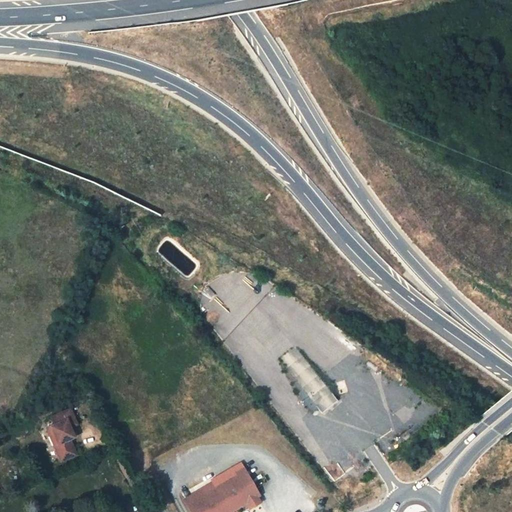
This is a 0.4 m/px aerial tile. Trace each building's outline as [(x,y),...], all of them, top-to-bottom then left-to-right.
[(296,371),(326,412),(338,403),(296,346),(281,357),(292,372),(298,367),(299,369),(296,371)] [(70,409),(51,418),(54,426),(51,427),(58,445),(54,447),(62,462),(77,455),(70,440),(71,440),(69,435),(73,433),(70,428),(77,425),(70,409)] [(51,427),(47,429),(54,447),(58,445),(51,427)] [(260,497),(244,470),(236,474),(238,477),(215,491),(188,507),(190,511),(234,511),(247,505),(250,510),(261,503),(258,498),(260,497)] [(188,507),(215,491),(212,486),(185,502),(188,507)]
